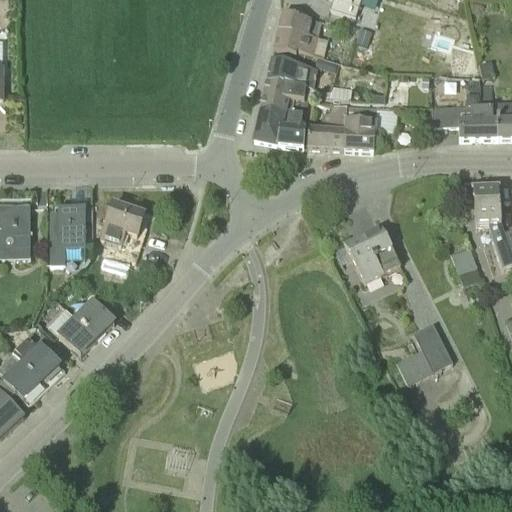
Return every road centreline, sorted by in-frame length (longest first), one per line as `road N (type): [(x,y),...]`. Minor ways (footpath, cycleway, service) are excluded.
road 1 (tertiary): [(0,477),(244,228)]
road 2 (tertiary): [(244,228),(316,190),(393,171),(511,164)]
road 3 (residential): [(222,165),(0,169)]
road 4 (unclassified): [(222,165),(263,0)]
